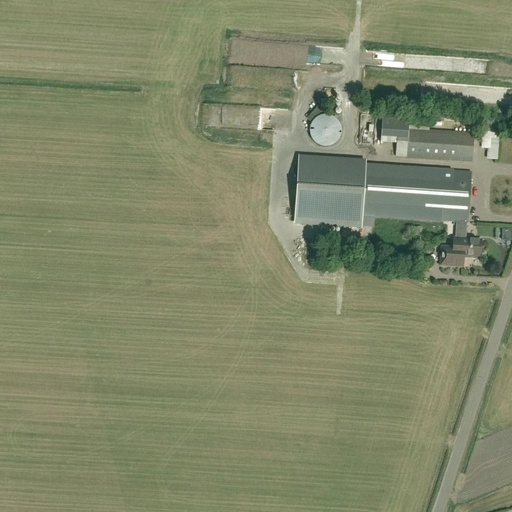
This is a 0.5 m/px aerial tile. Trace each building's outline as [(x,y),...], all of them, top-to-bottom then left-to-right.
[(322,115),(319,116),(316,118),(313,120),(311,123),(310,126),(309,131),(310,134),(311,138),(312,141),(315,143),(319,146),(323,147),(326,147),(331,146),(334,144),(337,142),(339,139),(340,136),(341,131),(341,127),(340,124),(338,121),(335,118),(331,116),(326,115),(322,115)] [(472,163),(474,134),(428,131),(429,123),(416,122),(417,119),(409,118),(409,130),(407,159),(472,163)] [(487,157),(498,157),(498,135),(482,135),(481,146),(487,146),(487,157)] [(364,166),(365,161),(299,156),(294,225),(360,229),(361,216),(456,223),(455,239),(453,238),(453,248),(441,248),(440,266),(463,268),(463,258),(480,259),(481,241),(465,240),(466,223),(468,224),(471,173),(364,166)] [(511,225),(501,226),(501,235),(511,235),(511,225)]
